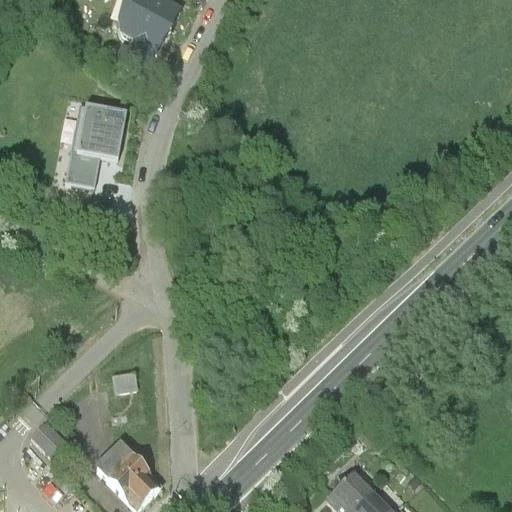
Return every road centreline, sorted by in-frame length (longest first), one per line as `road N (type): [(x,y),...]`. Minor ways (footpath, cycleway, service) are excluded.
road 1 (residential): [(182,511),(174,339),(148,207),(161,134),(230,0)]
road 2 (primary): [(210,511),(511,223)]
